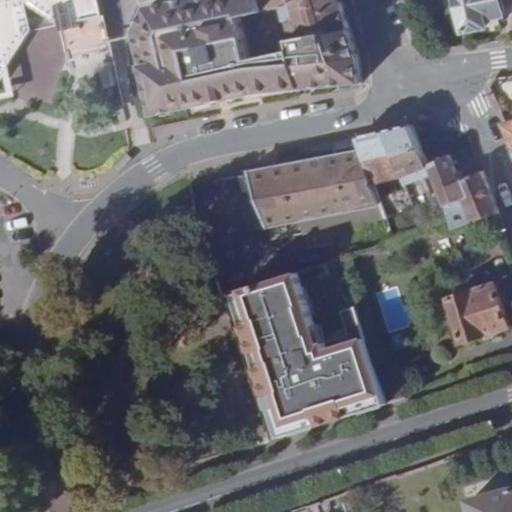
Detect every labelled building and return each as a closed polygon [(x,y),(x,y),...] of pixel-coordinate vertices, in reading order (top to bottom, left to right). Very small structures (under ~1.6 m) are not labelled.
[(0,0),(0,66),(87,48),(109,43),(106,30),(99,0),(0,0)] [(172,0),(146,6),(141,24),(150,63),(161,113),(254,95),(262,94),(306,88),(363,83),(361,56),(353,28),(293,38),(286,5),(269,9),(266,0),(172,0)] [(266,0),(269,9),(286,5),(293,38),(353,28),(343,0),(266,0)] [(457,0),(464,31),(501,23),(500,16),(504,14),(500,0),(457,0)] [(161,113),(150,63),(133,65),(144,116),(161,113)] [(413,124),(386,130),(402,177),(431,169),(424,153),(413,124)] [(386,130),(360,136),(362,143),(376,184),(402,177),(386,130)] [(339,155),(253,172),(270,224),(381,203),(374,184),(376,184),(362,143),(338,148),(339,155)] [(447,145),(424,153),(431,169),(433,177),(450,220),(453,228),(500,214),(483,170),(459,179),(447,146),(447,145)] [(431,169),(402,177),(402,178),(404,184),(433,177),(431,169)] [(322,220),(326,236),(382,221),(377,204),(322,220)] [(323,351),(297,269),(230,290),(276,437),(381,404),(360,339),(323,351)] [(509,325),(497,283),(451,298),(464,340),(509,325)] [(343,339),(359,336),(356,311),(339,314),(343,339)] [(511,511),(511,492),(473,502),(475,511),(511,511)]
